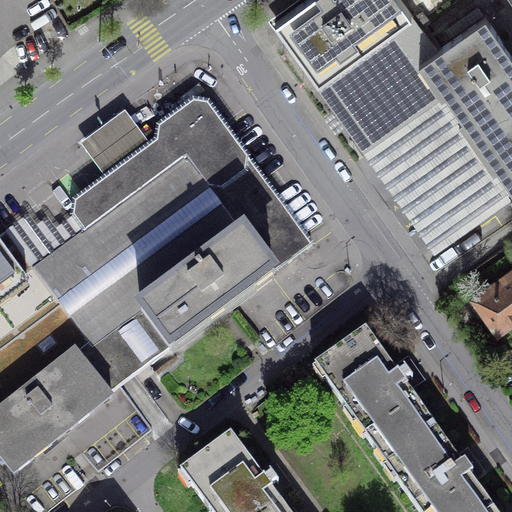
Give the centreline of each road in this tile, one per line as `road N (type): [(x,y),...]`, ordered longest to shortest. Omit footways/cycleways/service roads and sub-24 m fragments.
road 1 (residential): [(124,476),(396,262)]
road 2 (residential): [(203,0),(396,262)]
road 3 (primary): [(201,0),(0,146)]
road 4 (residential): [(396,262),(511,430)]
